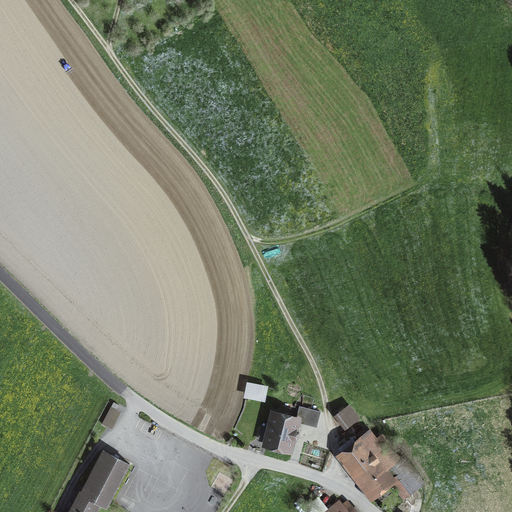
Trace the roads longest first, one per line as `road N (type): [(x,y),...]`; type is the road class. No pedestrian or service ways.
road 1 (track): [(336,484),(318,376),(231,206),(70,0)]
road 2 (unclassified): [(0,271),(149,411),(215,445),(336,484),(370,511)]
road 3 (track): [(430,181),(321,232),(276,244),(248,237)]
